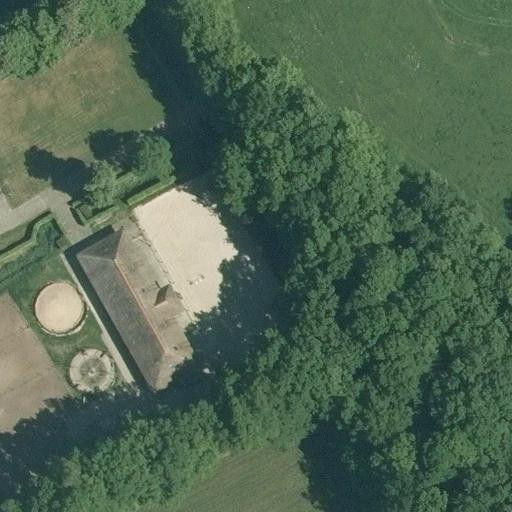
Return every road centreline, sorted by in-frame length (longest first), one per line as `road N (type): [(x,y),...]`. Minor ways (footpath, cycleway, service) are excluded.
road 1 (unclassified): [(454,511),(153,0)]
road 2 (unknown): [(206,90),(71,187)]
